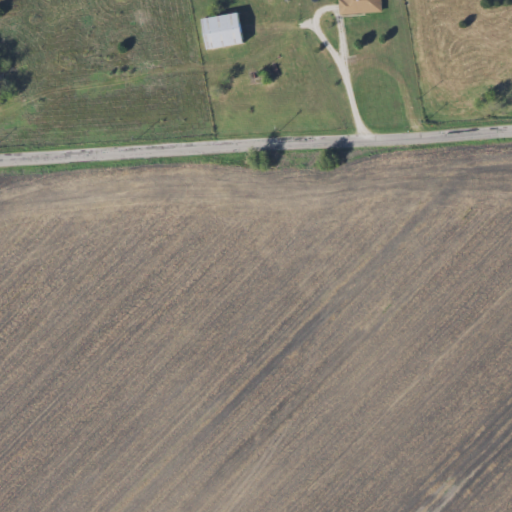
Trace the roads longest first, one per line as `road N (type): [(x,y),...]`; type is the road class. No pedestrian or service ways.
road 1 (residential): [(0,159),(511,132)]
road 2 (residential): [(365,140),(324,24)]
